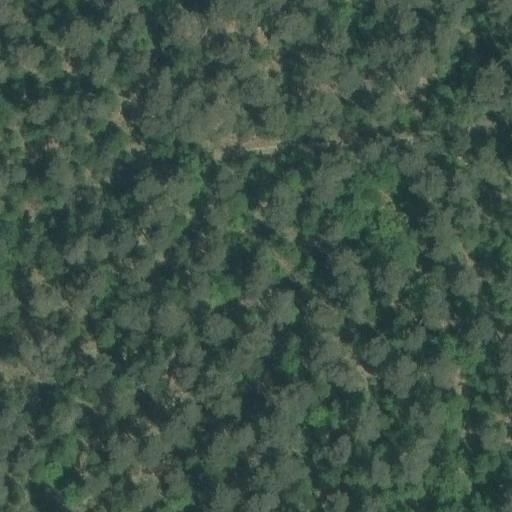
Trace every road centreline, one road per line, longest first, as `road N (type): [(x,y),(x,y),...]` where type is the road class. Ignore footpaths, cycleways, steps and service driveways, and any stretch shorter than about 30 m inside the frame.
road 1 (track): [(511,115),(194,158),(93,160),(0,228)]
road 2 (track): [(348,139),(454,386),(463,467),(458,511)]
